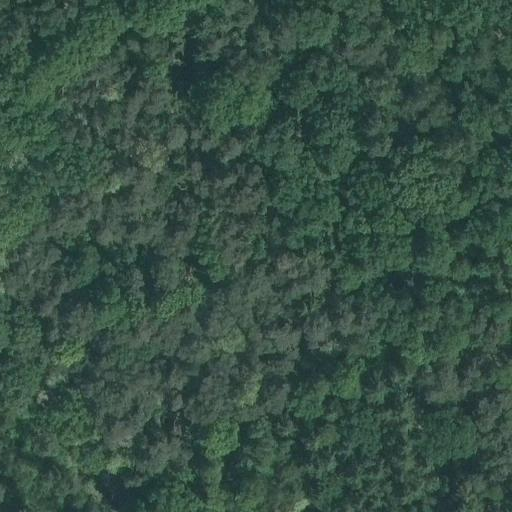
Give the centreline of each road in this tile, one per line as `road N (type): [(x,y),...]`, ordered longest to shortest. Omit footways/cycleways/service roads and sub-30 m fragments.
road 1 (unclassified): [(138,511),(0,327)]
road 2 (track): [(0,77),(136,0)]
